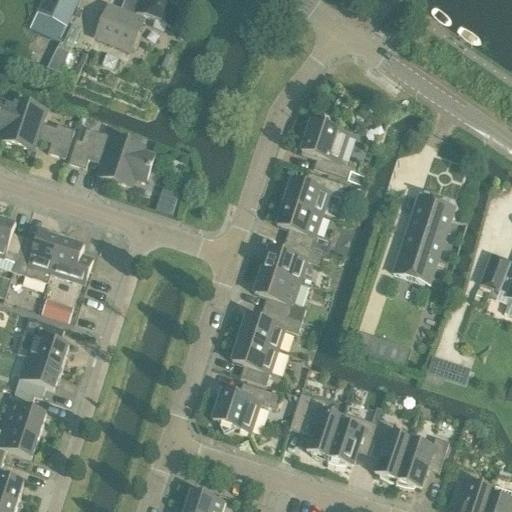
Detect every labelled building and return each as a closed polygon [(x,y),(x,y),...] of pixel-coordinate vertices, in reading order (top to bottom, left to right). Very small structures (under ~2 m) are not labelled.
[(58,46),(64,33),(80,0),(45,0),(30,32),(58,46)] [(126,0),(120,15),(135,21),(137,16),(171,30),(182,0),(126,0)] [(131,56),(140,33),(143,24),(135,21),(120,15),(109,10),(96,42),(131,56)] [(60,78),(61,77),(71,54),(58,48),(47,72),(48,73),(60,78)] [(45,113),(15,103),(13,109),(1,105),(0,106),(0,132),(5,134),(2,143),(32,153),(37,138),(52,143),(48,156),(65,162),(74,134),(57,128),(56,131),(41,126),(45,113)] [(304,133),(300,146),(304,147),(301,154),(317,160),(313,173),(348,184),(361,188),(364,180),(351,175),(353,170),(340,166),(349,137),(333,132),(328,121),(317,127),(311,125),(309,131),(304,133)] [(113,141),(86,132),(82,145),(76,143),(68,167),(85,173),(90,160),(105,165),(100,180),(130,190),(133,181),(146,185),(154,160),(142,155),(144,150),(113,140),(113,141)] [(347,188),(308,175),(304,187),(292,183),(289,192),(284,194),(281,205),(322,219),(329,197),(342,202),(347,188)] [(419,197),(393,277),(430,289),(455,209),(419,197)] [(311,253),(311,252),(322,219),(281,205),(277,216),(279,220),(277,229),(289,233),(285,244),(311,253)] [(0,221),(0,260),(5,263),(16,266),(19,257),(24,240),(13,236),(16,228),(5,224),(6,223),(0,221)] [(50,239),(39,235),(36,244),(24,240),(19,257),(13,275),(48,287),(51,278),(50,278),(62,242),(50,238),(50,239)] [(85,288),(93,263),(82,259),(84,250),(73,247),(74,246),(62,242),(50,278),(51,278),(73,285),(85,288)] [(311,253),(285,244),(282,255),(269,251),(266,260),(262,262),(258,273),(300,287),(307,265),(320,270),(324,256),(311,252),(311,253)] [(511,302),(511,269),(509,268),(510,266),(491,259),(491,260),(493,261),(483,287),(481,286),(480,288),(499,295),(499,294),(508,297),(507,300),(511,302)] [(300,287),(258,273),(255,284),(257,288),(254,297),(267,301),(263,312),(288,321),(289,320),(302,324),(306,313),(293,308),(300,287)] [(474,304),(482,307),(486,296),(478,293),(474,304)] [(47,307),(43,319),(52,322),(56,310),(47,307)] [(288,321),(263,312),(259,323),(247,319),(244,328),(239,330),(236,341),(277,355),(284,333),(298,338),(302,324),(289,320),(288,321)] [(62,372),(66,360),(65,359),(69,349),(60,346),(64,334),(29,322),(17,357),(28,361),(28,360),(62,372)] [(404,374),(410,353),(360,337),(354,359),(404,374)] [(266,390),(277,355),(236,341),(232,352),(235,356),(232,365),(244,369),(240,381),(266,390)] [(58,383),(62,372),(28,360),(28,361),(20,383),(21,383),(17,394),(35,400),(34,401),(42,403),(45,391),(54,394),(57,383),(58,383)] [(465,389),(470,373),(457,368),(452,385),(465,389)] [(425,384),(442,390),(444,382),(427,376),(425,383),(425,384)] [(277,413),(282,399),(243,386),(238,399),(222,394),(220,401),(216,400),(212,413),(214,418),(212,423),(218,425),(224,436),(235,431),(251,436),(260,408),(277,413)] [(31,412),(34,401),(35,400),(17,394),(13,406),(5,428),(40,440),(44,428),(43,428),(46,417),(31,412)] [(342,422),(341,422),(321,415),(324,405),(301,398),(291,427),(313,434),(306,455),(312,457),(311,459),(320,464),(327,466),(342,422)] [(378,428),(377,428),(343,417),(341,422),(342,422),(327,466),(335,469),(345,470),(346,468),(352,470),(358,449),(370,453),(378,428)] [(396,489),(410,444),(389,437),(392,428),(378,423),(377,428),(378,428),(370,453),(381,457),(374,477),(380,479),(379,481),(388,486),(396,489)] [(36,452),(40,440),(5,428),(0,442),(0,464),(2,466),(6,454),(31,462),(35,452),(36,452)] [(441,471),(449,446),(435,442),(432,451),(410,444),(396,489),(403,491),(414,492),(414,490),(420,492),(428,467),(441,471)] [(0,502),(18,508),(21,497),(20,496),(24,485),(0,477),(0,472),(2,466),(0,464),(0,502)] [(460,473),(451,502),(463,506),(461,511),(486,511),(491,498),(492,499),(493,494),(471,487),(474,477),(460,473)] [(191,494),(185,511),(222,511),(225,505),(191,494)] [(491,498),(486,511),(511,511),(511,505),(492,499),(491,498)] [(16,511),(18,508),(0,502),(0,511),(16,511)]
